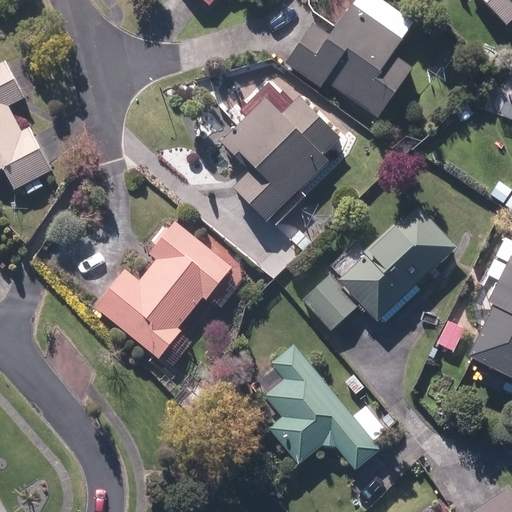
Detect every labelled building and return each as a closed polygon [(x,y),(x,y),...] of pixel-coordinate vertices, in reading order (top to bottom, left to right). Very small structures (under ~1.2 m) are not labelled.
[(193,0),(207,11),(215,0),(193,0)] [(511,0),(478,0),(510,32),(511,29),(511,0)] [(317,89),(321,83),(377,120),(410,71),(388,56),(399,40),(348,5),(328,34),(312,23),(291,54),(283,66),(317,89)] [(20,134),(8,110),(24,101),(5,64),(0,66),(0,174),(3,173),(13,193),(53,173),(41,150),(30,129),(20,134)] [(296,97),(278,114),(264,100),(220,143),(234,157),(232,159),(249,175),(233,191),(264,222),(340,148),(331,140),(334,137),(296,97)] [(494,139),(475,148),(493,185),(511,176),(494,139)] [(327,225),(304,201),(279,224),(302,249),(327,225)] [(375,323),(454,249),(415,207),(335,282),(327,274),(299,301),(331,335),(360,308),(375,323)] [(152,263),(138,281),(123,270),(115,280),(114,279),(91,309),(157,360),(179,332),(176,330),(185,318),(200,298),(205,302),(231,268),(173,223),(145,258),(152,263)] [(511,259),(506,257),(460,356),(511,380),(511,259)] [(278,418),(265,428),(296,465),(327,440),(353,471),(378,451),(333,397),(322,383),(291,346),(266,367),(278,382),(260,396),(278,418)] [(456,511),(454,511),(511,511),(511,499),(505,489),(468,511),(456,511)]
